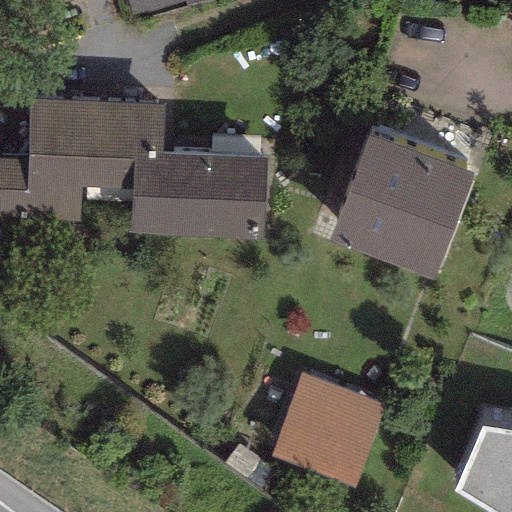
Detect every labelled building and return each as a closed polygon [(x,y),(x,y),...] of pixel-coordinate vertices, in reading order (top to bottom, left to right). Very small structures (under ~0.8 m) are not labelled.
[(185,7),(182,0),(125,0),(132,22),(185,7)] [(159,156),(161,105),(28,98),(26,159),(0,158),(0,222),(77,223),(81,188),(129,191),(131,154),(159,156)] [(474,178),(367,136),(326,240),(433,282),(474,178)] [(159,156),(131,154),(129,191),(127,233),(260,240),(264,161),(159,156)] [(381,405),(295,375),(267,457),(353,486),(381,405)] [(511,511),(511,432),(482,427),(453,489),(490,511),(511,511)]
